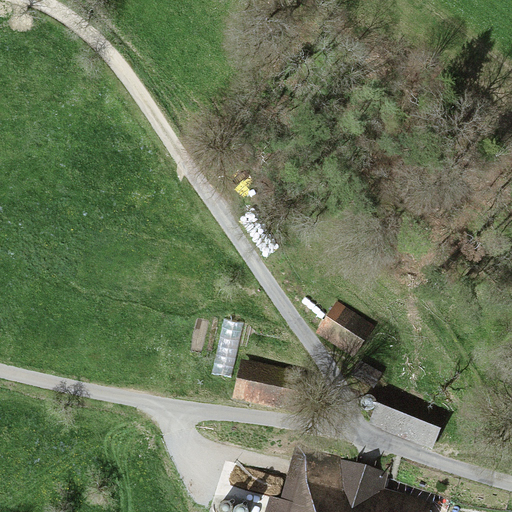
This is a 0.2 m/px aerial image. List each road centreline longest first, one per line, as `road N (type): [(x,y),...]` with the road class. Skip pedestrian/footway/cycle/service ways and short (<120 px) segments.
road 1 (track): [(23,0),(57,13),(107,52),(318,355),(351,430)]
road 2 (unclassified): [(0,369),(109,395),(351,430),(511,481)]
